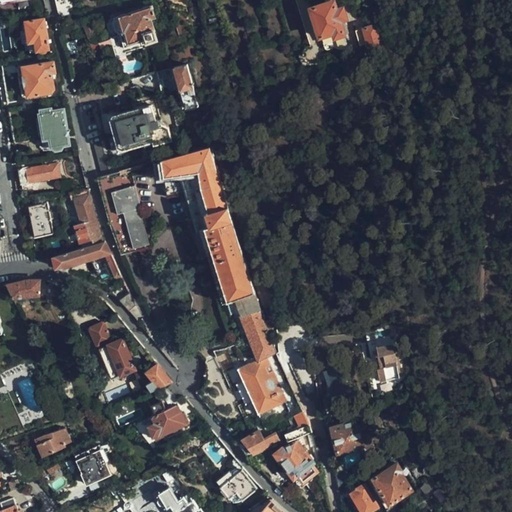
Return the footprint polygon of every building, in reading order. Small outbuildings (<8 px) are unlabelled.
[(341,20),(348,18),(343,6),(337,8),(334,0),(311,7),(321,35),(334,31),(335,37),(346,33),(341,20)] [(72,3),(57,6),(60,17),(74,13),(72,3)] [(149,8),(115,18),(119,33),(120,33),(124,46),(137,42),(142,41),(143,44),(154,41),(149,26),(148,21),(152,20),(149,8)] [(0,26),(12,25),(10,15),(6,16),(0,17),(0,26)] [(50,47),(45,17),(26,20),(31,49),(50,47)] [(119,33),(115,18),(110,20),(115,35),(115,34),(120,51),(138,46),(137,42),(124,46),(120,33),(119,33)] [(97,35),(92,21),(86,24),(90,38),(97,35)] [(381,43),(375,24),(356,30),(362,44),(368,42),(371,47),(381,43)] [(17,59),(2,62),(4,72),(19,69),(17,59)] [(55,59),(24,65),(29,95),(30,94),(52,91),(56,87),(53,71),(57,70),(55,59)] [(200,103),(199,99),(188,62),(174,66),(187,107),(200,103)] [(29,95),(24,65),(20,66),(21,74),(20,74),(22,86),(24,86),(25,95),(29,95)] [(170,137),(167,124),(160,122),(157,123),(151,104),(139,107),(136,99),(128,101),(130,109),(111,115),(109,119),(117,147),(121,149),(154,139),(155,141),(170,137)] [(170,115),(176,113),(172,102),(171,101),(170,100),(169,100),(168,99),(166,99),(164,99),(170,115)] [(87,103),(97,132),(102,131),(92,101),(87,103)] [(24,105),(10,107),(11,117),(26,115),(24,105)] [(69,141),(64,109),(41,112),(47,145),(69,141)] [(187,126),(182,112),(181,111),(176,113),(181,128),(187,126)] [(113,166),(104,138),(99,140),(108,168),(113,166)] [(213,146),(212,145),(157,160),(159,176),(163,175),(169,199),(179,196),(190,231),(200,228),(224,304),(236,301),(255,359),(238,368),(259,412),(285,400),(266,357),(277,352),(213,146)] [(32,160),(18,162),(23,190),(38,187),(37,180),(57,176),(55,162),(33,165),(32,160)] [(120,173),(120,171),(96,177),(101,196),(108,220),(122,255),(151,248),(138,199),(140,198),(131,170),(120,173)] [(88,188),(74,190),(84,223),(78,224),(83,242),(95,239),(96,242),(103,240),(97,219),(88,188)] [(53,233),(48,203),(29,206),(31,222),(28,223),(30,234),(33,233),(34,236),(53,233)] [(96,242),(54,255),(58,269),(59,269),(60,269),(60,270),(61,269),(62,270),(63,270),(64,270),(65,270),(65,271),(66,271),(67,271),(68,271),(69,271),(70,272),(68,263),(103,253),(114,275),(121,272),(105,239),(103,240),(96,242)] [(8,283),(7,282),(14,295),(41,294),(40,279),(39,279),(38,279),(37,279),(36,279),(35,279),(34,278),(33,279),(32,279),(31,279),(30,279),(29,279),(28,279),(27,279),(26,279),(25,279),(24,280),(23,280),(22,280),(21,280),(20,280),(19,281),(18,280),(17,281),(16,281),(15,281),(14,282),(13,282),(12,282),(11,282),(10,282),(9,282),(8,283)] [(127,283),(112,292),(113,293),(114,294),(115,295),(116,295),(116,296),(117,297),(118,297),(118,298),(119,298),(119,299),(120,299),(120,300),(121,300),(121,301),(122,302),(123,303),(123,304),(124,304),(125,305),(125,306),(126,306),(126,307),(127,307),(127,308),(128,308),(128,309),(129,309),(129,310),(130,311),(138,305),(127,283)] [(108,335),(129,328),(119,315),(102,322),(108,335)] [(109,338),(108,335),(102,322),(101,320),(88,326),(95,343),(97,342),(98,346),(97,346),(109,377),(132,369),(128,357),(130,356),(127,350),(125,351),(124,349),(127,348),(124,342),(122,344),(120,338),(108,343),(106,339),(109,338)] [(379,345),(381,354),(383,366),(380,366),(382,380),(395,378),(395,376),(403,374),(403,371),(407,370),(406,363),(402,363),(399,351),(400,351),(398,341),(379,345)] [(352,397),(344,373),(345,372),(340,358),(333,360),(335,367),(329,370),(330,373),(326,375),(329,406),(352,397)] [(173,381),(157,362),(148,366),(146,363),(143,364),(148,378),(141,381),(145,390),(173,381)] [(178,403),(153,414),(155,421),(149,424),(154,436),(161,433),(162,434),(190,422),(185,411),(182,412),(178,403)] [(303,410),(295,414),(300,425),(308,422),(303,410)] [(371,439),(368,428),(362,429),(358,417),(332,426),(341,449),(371,439)] [(313,431),(309,423),(286,432),(289,440),(302,435),(313,431)] [(42,425),(26,431),(32,445),(31,446),(36,457),(65,444),(65,443),(71,440),(65,427),(45,434),(42,425)] [(372,442),(371,439),(341,449),(332,426),(329,427),(339,453),(372,442)] [(249,456),(281,443),(274,432),(265,436),(258,429),(237,442),(249,456)] [(316,470),(295,441),(283,445),(276,451),(299,483),(316,470)] [(111,473),(104,459),(106,457),(102,448),(78,459),(83,470),(82,471),(88,483),(111,473)] [(414,488),(399,462),(375,476),(390,502),(414,488)] [(334,466),(336,477),(349,474),(347,463),(334,466)] [(257,485),(241,467),(239,469),(235,464),(228,469),(232,474),(222,483),(236,498),(240,495),(243,497),(257,485)] [(277,467),(267,476),(279,487),(287,479),(277,467)] [(366,511),(378,505),(364,482),(357,486),(357,488),(351,492),(362,511),(366,511)] [(0,511),(17,511),(19,511),(13,497),(0,502),(0,503),(2,510),(0,510),(0,511)] [(288,511),(272,498),(258,511),(288,511)] [(188,499),(177,505),(180,511),(206,511),(203,511),(197,500),(191,503),(188,499)]
